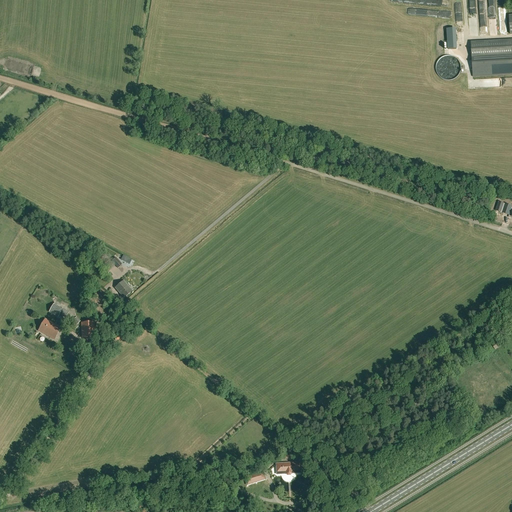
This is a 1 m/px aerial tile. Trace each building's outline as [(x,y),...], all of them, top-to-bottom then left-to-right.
[(511,39),(471,42),(473,76),(511,74),(511,39)] [(511,206),(499,202),(496,211),(510,215),(510,214),(511,214),(511,206)] [(132,260),(123,255),(121,260),(129,264),(132,260)] [(118,268),(122,264),(115,257),(112,261),(118,268)] [(109,260),(101,267),(107,274),(115,266),(109,260)] [(124,298),(132,291),(123,281),(115,288),(124,298)] [(62,308),(62,309),(56,306),(57,304),(54,303),(53,305),(49,312),(58,317),(60,314),(66,317),(69,311),(62,308)] [(54,340),(61,328),(45,319),(39,331),(54,340)] [(82,337),(95,337),(95,322),(82,322),(82,337)] [(491,344),(495,350),(501,346),(497,339),(491,344)] [(81,360),(83,356),(72,349),(70,353),(81,360)] [(294,463),(282,464),(283,472),(294,471),(294,463)] [(247,484),(259,480),(257,473),(245,477),(247,484)]
